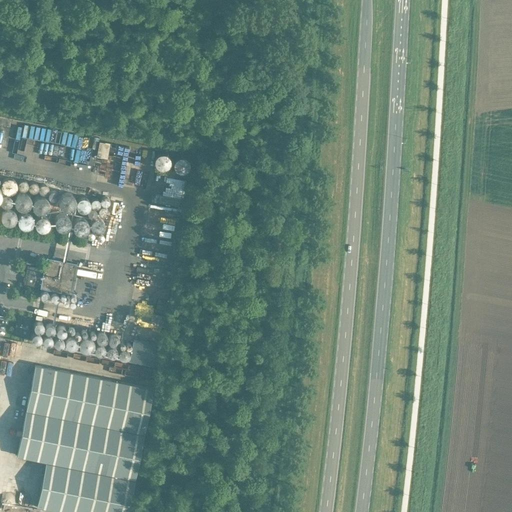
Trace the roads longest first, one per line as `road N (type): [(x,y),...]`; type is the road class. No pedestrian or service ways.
road 1 (primary): [(366,0),(346,313),(322,511)]
road 2 (primary): [(362,511),(402,0)]
road 3 (unknown): [(0,479),(27,348)]
